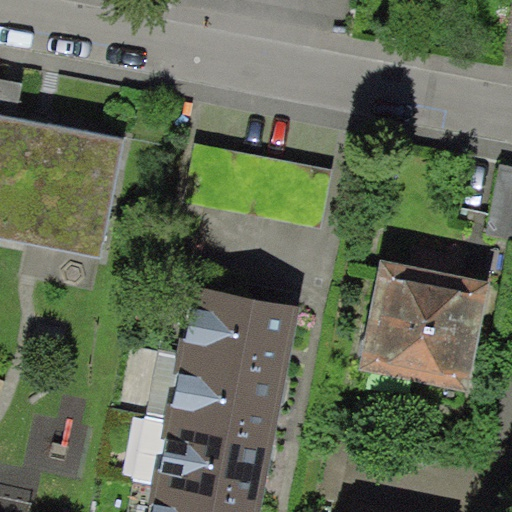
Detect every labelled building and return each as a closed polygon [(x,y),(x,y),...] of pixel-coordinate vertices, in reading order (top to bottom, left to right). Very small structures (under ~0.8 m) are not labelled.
[(511,12),(503,56),(511,57),(511,12)] [(126,138),(0,112),(0,241),(104,261),(126,138)] [(193,140),(182,202),(318,226),(329,164),(193,140)] [(491,278),(382,255),(358,374),(469,396),(491,278)] [(259,511),(302,307),(195,286),(146,511),(259,511)]
